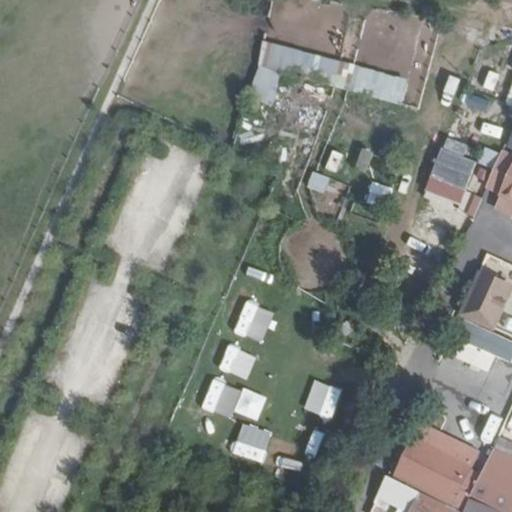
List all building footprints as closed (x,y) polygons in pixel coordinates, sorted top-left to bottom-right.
[(407,109),(421,112),(441,22),(421,17),(406,80),(351,67),(345,94),(343,94),(340,108),(404,122),(407,109)] [(485,47),(507,43),(505,31),(483,35),(485,47)] [(333,84),(338,61),(264,44),(253,94),(270,98),(276,71),(333,84)] [(473,162),(460,158),(464,146),(442,138),(423,195),(459,207),(473,162)] [(294,150),(286,180),(297,183),(305,153),(294,150)] [(511,156),(499,184),(511,190),(511,156)] [(489,262),(483,277),(474,273),(455,318),(492,333),(511,287),(498,282),(504,268),(489,262)] [(471,358),(502,371),(511,345),(511,342),(481,331),(471,358)] [(430,481),(469,410),(444,398),(406,467),(430,481)] [(511,443),(496,437),(493,443),(511,450),(511,443)] [(396,492),(422,504),(430,485),(405,472),(396,492)] [(417,511),(466,511),(470,504),(430,485),(422,504),(417,511)]
